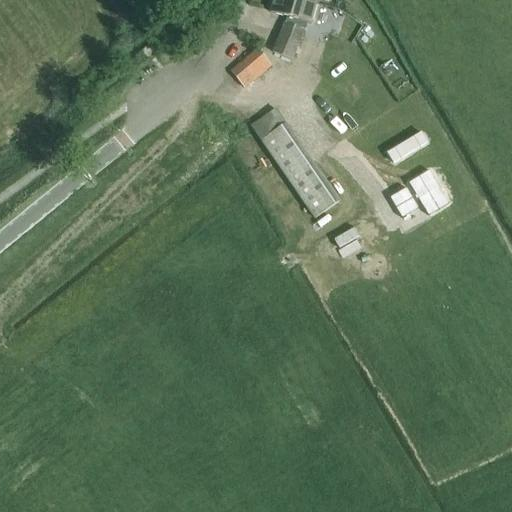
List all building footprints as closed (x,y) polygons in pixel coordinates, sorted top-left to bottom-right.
[(318,1),(313,0),(272,0),(269,14),(311,25),(318,1)] [(305,30),(284,22),(273,52),(293,60),(305,30)] [(244,90),(271,67),(256,50),(229,72),(244,90)] [(374,74),(351,87),(387,146),(409,132),(374,74)] [(297,119),(262,138),(306,217),(341,197),(297,119)] [(235,145),(253,176),(272,165),(253,134),(235,145)] [(428,167),(408,180),(427,212),(448,200),(428,167)] [(407,187),(390,197),(404,219),(420,209),(407,187)]
